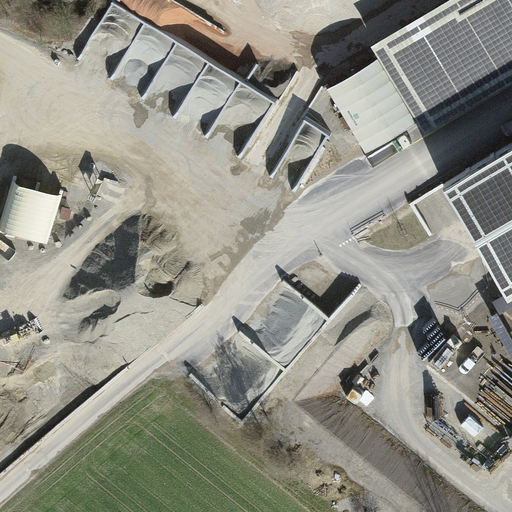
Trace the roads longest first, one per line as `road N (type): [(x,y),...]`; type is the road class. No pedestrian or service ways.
road 1 (track): [(0,50),(179,149),(304,244),(408,296),(403,391),(414,433),(511,500)]
road 2 (unknown): [(28,66),(18,156),(36,190),(68,216),(172,245),(220,230),(246,200)]
road 3 (track): [(158,364),(0,497)]
road 4 (track): [(369,0),(349,16),(275,31),(207,0)]
